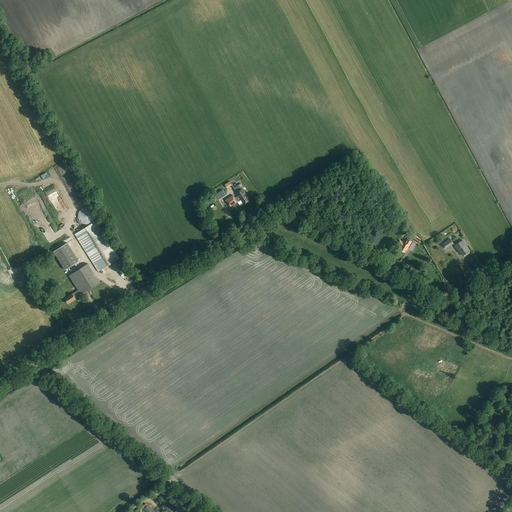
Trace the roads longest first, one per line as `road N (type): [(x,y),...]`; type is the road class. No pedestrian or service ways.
road 1 (tertiary): [(34,360),(277,208),(445,297),(511,259)]
road 2 (unclassified): [(210,511),(34,360)]
